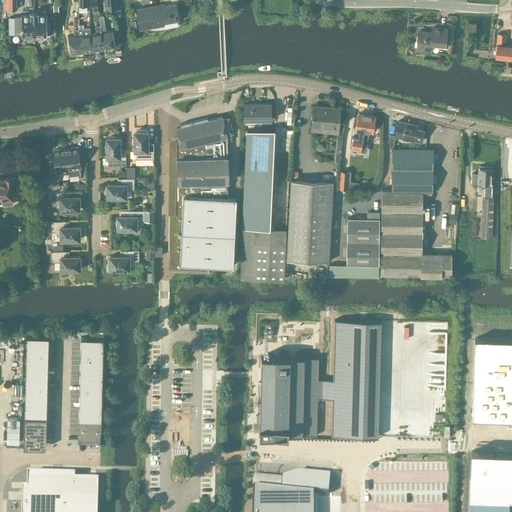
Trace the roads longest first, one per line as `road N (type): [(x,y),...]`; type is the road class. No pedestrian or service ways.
road 1 (tertiary): [(511,133),(272,79),(161,94)]
road 2 (tertiary): [(511,6),(324,0)]
road 3 (unclassified): [(161,94),(165,270)]
road 4 (residential): [(94,245),(92,118)]
